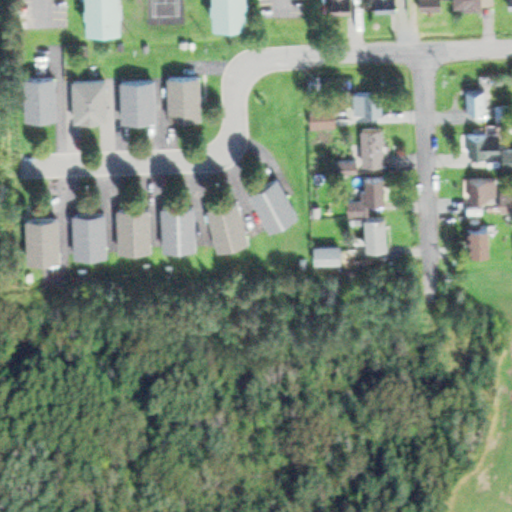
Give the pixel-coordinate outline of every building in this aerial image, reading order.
[(92,0),(93,26),(125,25),(124,0),(92,0)] [(218,0),(219,21),(251,21),(251,0),(218,0)] [(354,14),(354,0),(335,0),(336,14),(354,14)] [(399,0),(379,0),(381,13),(400,11),(399,0)] [(485,0),(460,0),(460,8),(486,7),(485,0)] [(206,117),(206,73),(175,73),(175,117),(206,117)] [(63,115),(63,74),(32,74),(32,115),(63,115)] [(114,118),(114,76),(81,76),(82,118),(114,118)] [(160,79),(128,79),(129,120),(160,120),(160,79)] [(491,110),(491,91),(472,91),(472,110),(491,110)] [(386,94),(359,94),(359,117),(386,117),(386,94)] [(338,108),(317,108),(316,125),(337,126),(338,108)] [(367,131),(367,165),(387,165),(387,131),(367,131)] [(474,153),(504,153),(504,135),(474,135),(474,153)] [(388,177),(369,178),(370,202),(354,202),(354,215),(373,215),(372,203),(388,203),(388,177)] [(270,230),(300,219),(285,179),(255,190),(270,230)] [(502,180),(477,180),(477,200),(502,200),(502,180)] [(242,201),(211,208),(221,249),(252,241),(242,201)] [(199,205),(168,204),(168,246),(199,246),(199,205)] [(157,248),(157,206),(126,206),(126,248),(157,248)] [(111,211),(81,211),(81,254),(111,254),(111,211)] [(64,218),(34,219),(35,261),(65,260),(64,218)] [(369,220),(369,254),(390,254),(390,220),(369,220)] [(474,252),(493,252),(493,225),(474,225),(474,252)] [(320,249),(320,264),(343,264),(343,249),(320,249)]
